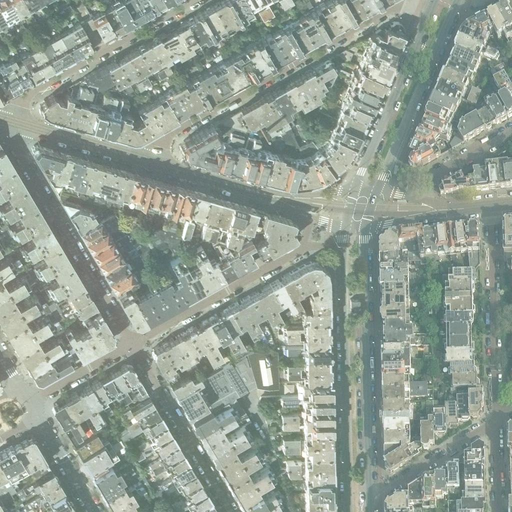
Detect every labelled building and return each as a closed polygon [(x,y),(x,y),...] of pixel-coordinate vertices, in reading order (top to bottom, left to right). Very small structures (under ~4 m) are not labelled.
[(17,16),(8,0),(0,0),(0,10),(6,22),(11,30),(13,29),(9,22),(8,23),(7,21),(17,16)] [(28,9),(22,0),(8,0),(17,16),(28,9)] [(39,3),(37,0),(22,0),(28,9),(39,3)] [(134,22),(121,0),(118,2),(117,0),(116,0),(110,3),(124,28),(134,22)] [(143,17),(134,0),(121,0),(134,22),(143,17)] [(154,11),(147,0),(134,0),(143,17),(154,11)] [(163,4),(160,0),(147,0),(154,11),(158,8),(159,6),(163,4)] [(241,20),(234,8),(228,11),(221,0),(212,5),(225,29),(241,20)] [(250,10),(244,0),(221,0),(228,11),(234,8),(241,20),(252,13),(250,10)] [(267,16),(257,0),(244,0),(250,10),(250,9),(255,7),(261,19),(267,16)] [(272,13),(266,2),(265,1),(267,0),(257,0),(267,16),(272,13)] [(289,8),(283,0),(277,0),(282,7),(285,6),(287,9),(289,8)] [(283,0),(289,8),(293,6),(291,2),(292,1),(291,0),(283,0)] [(320,36),(314,24),(319,20),(313,9),(309,1),(310,0),(302,0),(309,12),(297,19),(310,42),(320,36)] [(337,0),(329,0),(324,3),(337,26),(348,20),(353,18),(346,5),(342,8),(337,0)] [(364,11),(358,0),(337,0),(342,8),(346,5),(353,18),(353,17),(364,11)] [(358,0),(364,11),(374,5),(370,0),(358,0)] [(124,28),(110,3),(103,8),(104,10),(102,11),(114,33),(124,28)] [(337,26),(324,3),(313,9),(319,20),(314,24),(320,36),(321,35),(321,36),(326,33),(326,32),(337,26)] [(63,11),(59,14),(61,17),(63,16),(72,11),(69,5),(62,9),(63,11)] [(103,39),(90,17),(84,5),(72,11),(79,23),(80,23),(93,45),(103,39)] [(225,29),(212,5),(195,15),(201,26),(207,23),(214,35),(225,29)] [(511,15),(506,5),(496,11),(511,39),(511,15)] [(114,33),(102,11),(101,10),(90,17),(103,39),(114,33)] [(511,39),(496,11),(485,17),(498,40),(504,36),(506,41),(507,40),(509,43),(507,44),(510,51),(511,50),(511,39)] [(285,20),(281,13),(275,16),(279,23),(285,20)] [(214,35),(207,23),(201,26),(195,15),(185,21),(198,44),(214,35)] [(500,44),(498,40),(485,17),(467,27),(486,36),(487,35),(497,45),(500,44)] [(310,42),(297,19),(281,28),(287,39),(292,36),(299,48),(300,48),(310,42)] [(198,44),(185,21),(180,23),(179,26),(175,29),(182,40),(175,44),(181,54),(184,52),(198,44)] [(93,45),(80,23),(79,23),(73,26),(70,22),(67,24),(83,51),(93,45)] [(395,50),(403,33),(403,31),(403,29),(402,26),(401,25),(399,24),(397,23),(395,22),(392,23),(389,25),(387,29),(385,30),(384,32),(379,30),(368,36),(370,37),(369,39),(395,50)] [(83,51),(67,24),(66,25),(69,29),(59,34),(72,57),(83,51)] [(486,43),(488,38),(488,37),(486,36),(467,27),(465,29),(463,31),(461,34),(461,33),(459,38),(483,48),(484,48),(486,43)] [(299,48),(292,36),(287,39),(281,28),(270,34),(283,57),(293,51),(294,51),(299,48)] [(175,44),(182,40),(175,29),(165,34),(163,33),(157,37),(169,58),(176,54),(177,56),(181,54),(175,44)] [(72,57),(59,34),(49,40),(62,63),(72,57)] [(283,57),(270,34),(254,43),(260,54),(265,51),(272,63),(273,63),(283,57)] [(169,58),(157,37),(146,43),(157,62),(161,59),(163,63),(159,65),(165,75),(171,71),(170,69),(172,67),(171,64),(168,66),(165,60),(169,58)] [(481,52),(483,48),(459,38),(456,47),(456,50),(481,60),(485,62),(487,57),(494,60),(498,54),(487,49),(485,54),(481,52)] [(395,50),(369,39),(367,44),(365,43),(361,54),(376,60),(378,54),(390,59),(391,55),(394,54),(395,50)] [(62,63),(49,40),(39,46),(52,68),(62,63)] [(157,62),(146,43),(136,48),(148,70),(153,67),(159,78),(165,75),(159,65),(156,67),(154,63),(157,62)] [(272,63),(265,51),(260,54),(254,43),(243,49),(256,72),(267,66),(272,63)] [(42,74),(29,51),(27,49),(29,48),(27,45),(26,46),(27,48),(25,49),(26,53),(19,57),(32,80),(42,74)] [(256,72),(243,49),(229,58),(228,56),(226,52),(222,45),(223,45),(220,46),(227,58),(233,69),(238,66),(246,78),(250,76),(256,72)] [(52,68),(39,46),(29,51),(42,74),(52,68)] [(233,69),(227,58),(220,46),(216,48),(223,61),(217,64),(230,87),(246,78),(238,66),(233,69)] [(148,70),(136,48),(126,54),(137,73),(140,71),(142,75),(139,77),(144,86),(150,83),(144,72),(148,70)] [(349,58),(352,53),(345,50),(338,53),(349,58)] [(476,72),(481,60),(456,50),(454,54),(452,55),(450,59),(451,62),(476,72)] [(137,73),(126,54),(115,60),(127,80),(128,81),(132,79),(138,89),(144,86),(139,77),(136,79),(134,75),(137,73)] [(385,69),(387,65),(389,66),(391,60),(390,59),(378,54),(376,60),(361,54),(359,58),(361,59),(360,60),(361,60),(359,66),(357,65),(357,66),(384,78),(386,72),(385,69)] [(32,80),(19,57),(14,60),(13,58),(8,61),(21,84),(24,82),(27,83),(32,80)] [(334,79),(335,78),(337,72),(338,69),(334,67),(330,59),(331,59),(330,58),(310,70),(321,89),(326,98),(332,84),(333,83),(331,82),(326,94),(321,86),(324,84),(333,79),(334,79)] [(127,80),(115,60),(105,66),(115,84),(116,84),(119,85),(127,80)] [(21,84),(8,61),(7,61),(9,63),(4,66),(3,64),(0,65),(0,71),(10,90),(14,88),(16,89),(20,86),(21,84)] [(471,83),(476,72),(451,62),(449,66),(447,67),(445,71),(446,73),(469,83),(471,83)] [(230,87),(217,64),(200,73),(206,84),(211,81),(219,94),(230,87)] [(115,84),(105,66),(80,80),(82,81),(88,82),(98,85),(108,88),(111,89),(117,91),(118,89),(116,85),(115,85),(115,84)] [(384,78),(357,66),(354,72),(352,71),(351,73),(351,72),(349,76),(350,77),(352,78),(377,89),(379,85),(380,86),(384,78)] [(511,87),(511,88),(502,71),(500,72),(497,67),(494,69),(511,101),(511,87)] [(511,116),(511,101),(494,69),(491,71),(490,77),(492,80),(493,80),(499,91),(494,94),(495,97),(507,119),(511,116)] [(321,89),(310,70),(296,78),(305,93),(309,92),(313,99),(318,96),(316,92),(321,89)] [(10,90),(0,71),(0,94),(1,97),(6,95),(6,92),(10,90)] [(469,83),(446,73),(445,72),(445,73),(440,84),(479,101),(480,97),(482,94),(467,88),(469,83)] [(219,94),(211,81),(206,84),(200,73),(189,79),(203,103),(219,94)] [(185,110),(179,100),(184,96),(178,86),(179,85),(175,80),(173,77),(171,78),(172,80),(175,85),(176,85),(177,86),(162,95),(175,118),(180,115),(181,113),(185,110)] [(305,93),(296,78),(281,86),(292,105),(297,102),(300,107),(313,99),(309,92),(305,93)] [(378,91),(377,89),(352,78),(347,90),(372,101),(374,96),(376,95),(378,91)] [(203,103),(189,79),(182,83),(179,85),(178,86),(184,96),(179,100),(185,110),(195,105),(198,106),(203,103)] [(81,103),(78,102),(80,99),(82,99),(86,89),(88,82),(82,81),(81,84),(84,85),(83,88),(79,87),(76,98),(70,97),(65,95),(63,102),(56,100),(53,95),(44,101),(40,106),(39,106),(39,107),(40,111),(40,112),(45,115),(45,116),(75,124),(81,103)] [(479,101),(440,84),(435,96),(459,106),(461,101),(476,107),(479,101)] [(292,105),(281,86),(263,96),(268,104),(271,103),(276,110),(280,108),(284,116),(289,113),(287,108),(292,105)] [(105,110),(102,109),(103,106),(106,106),(111,89),(108,88),(107,91),(106,91),(105,94),(103,94),(99,105),(94,104),(87,128),(99,131),(105,110)] [(87,128),(94,104),(88,102),(92,91),(86,89),(82,99),(81,103),(75,124),(87,128)] [(118,110),(121,100),(116,98),(115,97),(117,91),(111,89),(106,106),(110,107),(109,111),(105,110),(99,131),(111,135),(117,114),(118,111),(118,110)] [(368,111),(372,101),(347,90),(339,108),(364,118),(367,117),(369,113),(368,111)] [(175,118),(162,95),(153,100),(159,111),(153,114),(160,127),(175,118)] [(301,145),(296,135),(304,131),(298,122),(289,126),(284,116),(280,108),(276,110),(271,103),(268,104),(263,96),(251,103),(217,122),(244,130),(250,132),(250,131),(251,128),(263,121),(268,130),(267,130),(271,138),(279,133),(289,151),(295,149),(297,148),(296,147),(301,145)] [(459,106),(435,96),(426,116),(428,117),(427,120),(452,130),(458,132),(463,122),(463,120),(460,119),(458,124),(454,123),(451,124),(459,106)] [(507,119),(495,97),(489,101),(484,104),(496,125),(507,119)] [(123,138),(129,117),(130,115),(124,113),(128,101),(121,99),(121,100),(118,110),(118,111),(119,110),(123,111),(122,115),(117,114),(111,135),(123,138)] [(496,125),(484,104),(482,99),(480,99),(475,111),(478,117),(485,131),(496,125)] [(160,127),(153,114),(159,111),(153,100),(142,107),(136,110),(142,120),(149,133),(160,127)] [(362,122),(364,118),(339,108),(338,112),(334,119),(361,131),(363,125),(362,122)] [(485,131),(478,117),(477,115),(466,121),(465,123),(463,122),(458,132),(464,143),(485,131)] [(149,133),(142,120),(136,123),(131,122),(133,118),(129,117),(123,138),(131,141),(137,140),(149,133)] [(361,131),(334,119),(329,117),(321,124),(323,125),(322,127),(329,131),(331,132),(354,142),(356,138),(358,137),(361,131)] [(450,137),(452,130),(427,120),(424,120),(423,125),(424,127),(422,132),(420,131),(415,143),(425,148),(424,151),(435,145),(437,138),(445,142),(449,143),(451,138),(450,137)] [(217,137),(218,134),(223,135),(224,134),(229,135),(227,142),(240,145),(244,130),(217,122),(183,142),(180,145),(179,145),(179,146),(179,149),(179,150),(194,148),(198,149),(199,145),(202,146),(209,142),(213,139),(217,137)] [(353,148),(355,145),(354,142),(331,132),(329,136),(327,140),(325,143),(342,160),(345,160),(348,156),(347,154),(350,149),(353,148)] [(464,143),(458,132),(450,145),(452,150),(464,143)] [(253,160),(256,148),(257,148),(259,140),(253,138),(248,136),(244,147),(245,147),(241,160),(238,172),(249,175),(253,160)] [(342,160),(325,143),(321,138),(314,144),(325,160),(333,171),(334,170),(333,169),(336,169),(338,167),(339,163),(342,160)] [(226,168),(232,146),(228,145),(229,143),(221,141),(219,147),(214,165),(226,168)] [(333,171),(325,160),(314,144),(312,141),(297,148),(299,152),(299,153),(298,156),(297,156),(300,184),(306,183),(318,180),(319,179),(333,171)] [(214,165),(219,147),(213,145),(209,142),(202,146),(199,145),(198,149),(194,148),(179,150),(180,152),(180,153),(181,153),(185,156),(214,165)] [(435,145),(424,151),(425,148),(415,143),(410,153),(411,153),(409,158),(412,159),(410,163),(412,168),(412,167),(417,169),(422,166),(441,156),(435,145)] [(241,160),(245,147),(244,147),(237,145),(236,148),(232,146),(226,168),(238,172),(241,160)] [(64,182),(69,160),(70,156),(36,146),(33,146),(31,149),(31,152),(41,169),(46,166),(55,169),(52,176),(51,179),(64,182)] [(0,174),(13,167),(9,160),(1,148),(0,148),(0,174)] [(267,171),(269,162),(273,163),(273,160),(275,154),(263,151),(263,150),(257,148),(256,148),(253,160),(249,175),(261,179),(263,170),(267,171)] [(300,184),(297,156),(295,149),(289,151),(288,152),(288,156),(286,156),(285,161),(280,184),(292,185),(300,184)] [(280,184),(285,161),(286,156),(282,154),(281,156),(275,154),(273,160),(273,163),(269,162),(267,171),(263,170),(261,179),(268,181),(280,184)] [(79,172),(83,160),(70,156),(69,160),(64,182),(76,185),(82,187),(86,175),(79,172)] [(94,191),(101,165),(83,160),(79,172),(86,175),(82,187),(94,191)] [(511,187),(511,162),(503,163),(504,175),(498,176),(500,189),(511,187)] [(500,189),(498,176),(504,175),(503,163),(486,165),(487,168),(489,190),(500,189)] [(109,182),(113,169),(101,165),(94,191),(113,196),(116,184),(109,182)] [(24,186),(19,177),(13,167),(0,174),(0,195),(5,192),(7,196),(24,186)] [(489,190),(487,168),(479,169),(479,171),(474,171),(475,178),(476,192),(489,190)] [(125,200),(132,174),(113,169),(109,182),(116,184),(113,196),(125,200)] [(140,191),(144,178),(132,174),(125,200),(143,205),(146,193),(140,191)] [(476,192),(475,178),(469,179),(469,181),(464,181),(462,176),(442,187),(439,190),(440,195),(441,195),(445,195),(476,192)] [(156,209),(163,183),(144,178),(140,191),(146,193),(143,205),(156,209)] [(170,200),(174,186),(163,183),(156,209),(173,214),(177,202),(170,200)] [(36,207),(31,199),(24,186),(7,196),(10,202),(0,207),(0,217),(1,217),(3,220),(16,212),(19,217),(36,207)] [(187,212),(193,192),(174,186),(170,200),(177,202),(173,214),(186,217),(187,215),(188,212),(187,212)] [(199,220),(206,196),(193,192),(187,212),(188,212),(193,214),(193,217),(187,215),(186,217),(181,236),(188,236),(193,218),(199,220)] [(60,195),(59,198),(61,202),(64,200),(79,205),(81,201),(78,200),(60,195)] [(206,242),(211,222),(207,221),(208,218),(212,219),(218,199),(206,196),(199,220),(205,222),(200,238),(199,240),(201,245),(206,242)] [(223,228),(231,203),(218,199),(212,219),(216,221),(216,223),(211,222),(206,242),(212,246),(215,238),(218,226),(223,228)] [(64,200),(61,202),(67,212),(78,230),(98,218),(95,212),(92,208),(89,209),(80,207),(79,206),(79,205),(64,200)] [(237,226),(242,206),(231,203),(223,228),(229,230),(226,239),(226,244),(231,245),(236,230),(232,229),(233,225),(237,226)] [(247,235),(252,222),(255,210),(242,206),(237,226),(241,228),(240,231),(236,230),(231,245),(232,245),(239,247),(243,234),(247,235)] [(48,226),(42,217),(36,207),(19,217),(22,222),(9,229),(6,225),(0,229),(6,239),(7,240),(12,237),(14,240),(28,232),(31,236),(48,226)] [(297,225),(292,221),(255,210),(252,222),(264,226),(263,229),(265,229),(264,233),(297,229),(297,225)] [(83,240),(106,226),(104,223),(107,221),(109,225),(118,220),(114,214),(101,222),(98,218),(78,230),(83,240)] [(511,253),(511,219),(507,220),(503,225),(504,254),(511,253)] [(110,238),(107,233),(121,225),(118,220),(109,225),(106,226),(83,240),(89,250),(110,238)] [(174,233),(177,226),(169,223),(167,231),(174,233)] [(480,261),(479,228),(475,224),(468,225),(468,227),(465,227),(468,252),(471,252),(472,260),(469,260),(470,273),(474,273),(480,267),(480,261)] [(468,252),(465,227),(463,225),(459,226),(458,228),(447,229),(448,242),(454,241),(456,253),(468,252)] [(59,246),(53,236),(48,226),(31,236),(33,241),(19,249),(21,252),(16,256),(17,257),(19,259),(24,256),(26,259),(40,251),(42,256),(59,246)] [(456,253),(454,241),(448,242),(447,229),(443,230),(441,228),(437,228),(435,231),(438,255),(450,254),(451,261),(457,261),(456,253)] [(273,250),(293,238),(297,233),(298,233),(297,229),(264,233),(266,237),(263,239),(264,240),(265,243),(268,241),(273,250)] [(438,255),(435,231),(431,231),(430,229),(423,230),(426,259),(426,263),(439,261),(438,255)] [(408,254),(407,244),(418,243),(419,253),(420,260),(426,259),(423,230),(397,233),(393,234),(389,236),(388,236),(385,239),(383,242),(382,244),(381,247),(380,251),(380,252),(380,258),(408,254)] [(95,260),(130,239),(126,234),(113,242),(110,238),(89,250),(95,260)] [(257,252),(254,246),(253,244),(250,241),(250,238),(249,236),(247,235),(243,234),(239,247),(232,245),(233,247),(235,250),(244,266),(254,260),(251,255),(257,252)] [(234,272),(215,238),(212,246),(220,260),(215,262),(224,277),(234,272)] [(244,266),(235,250),(231,253),(227,245),(233,247),(232,245),(231,245),(226,244),(226,239),(221,238),(220,240),(215,238),(234,272),(244,266)] [(0,249),(4,247),(3,246),(9,243),(7,240),(6,239),(1,242),(0,239),(0,249)] [(101,269),(127,254),(128,253),(125,249),(133,244),(130,239),(95,260),(101,269)] [(224,277),(215,262),(214,260),(209,262),(200,245),(201,245),(199,240),(192,244),(195,248),(189,251),(198,268),(194,271),(204,288),(224,277)] [(268,241),(265,243),(264,240),(254,246),(257,252),(260,257),(273,250),(268,241)] [(54,275),(71,265),(59,246),(42,256),(45,261),(28,271),(32,279),(38,275),(39,278),(51,271),(54,275)] [(204,288),(194,271),(190,273),(178,252),(173,255),(172,255),(175,260),(169,263),(179,279),(174,282),(184,299),(204,288)] [(107,280),(142,259),(138,253),(130,258),(127,254),(101,269),(107,280)] [(409,274),(409,264),(421,263),(420,260),(419,253),(408,254),(380,258),(380,269),(394,269),(394,275),(409,274)] [(0,277),(0,276),(16,267),(15,265),(20,262),(19,259),(17,257),(12,260),(10,257),(0,262),(0,283),(3,282),(0,277)] [(133,277),(131,273),(131,272),(145,264),(142,259),(107,280),(113,289),(119,299),(130,293),(129,291),(125,293),(122,288),(126,286),(128,288),(131,286),(128,280),(133,277)] [(312,283),(309,278),(321,266),(317,263),(316,263),(311,262),(309,263),(304,265),(289,273),(299,291),(312,283)] [(82,285),(78,277),(71,265),(54,275),(57,280),(39,291),(42,296),(43,296),(48,305),(51,303),(48,299),(63,290),(66,295),(82,285)] [(327,303),(326,281),(326,276),(325,270),(324,269),(321,266),(309,278),(312,283),(299,291),(299,292),(295,294),(303,309),(309,309),(309,308),(313,308),(313,304),(327,303)] [(421,280),(421,276),(420,276),(420,274),(409,274),(394,275),(394,269),(380,269),(381,288),(409,287),(409,280),(421,280)] [(11,297),(34,283),(31,278),(26,281),(26,280),(30,278),(28,273),(23,276),(5,286),(3,282),(0,283),(0,310),(15,302),(11,297)] [(299,292),(299,291),(289,273),(268,285),(279,303),(284,300),(292,314),(301,309),(303,309),(295,294),(299,292)] [(475,281),(477,279),(476,275),(474,273),(470,273),(448,274),(449,286),(474,285),(475,285),(475,281)] [(184,299),(174,282),(172,278),(168,281),(164,283),(176,304),(184,299)] [(176,304),(164,283),(158,286),(156,281),(152,283),(166,309),(176,304)] [(166,309),(152,283),(148,285),(150,290),(144,294),(156,315),(166,309)] [(54,317),(89,296),(82,285),(66,295),(53,302),(51,303),(48,305),(47,306),(54,317)] [(274,306),(279,303),(268,285),(248,296),(259,314),(263,312),(271,325),(278,321),(282,321),(274,306)] [(473,304),(473,294),(475,292),(474,285),(449,286),(445,286),(445,298),(460,298),(460,304),(473,304)] [(410,299),(409,287),(381,288),(381,294),(383,295),(383,300),(410,299)] [(156,315),(144,294),(138,297),(135,292),(131,294),(146,321),(156,315)] [(146,321),(131,294),(130,293),(119,299),(133,324),(138,325),(146,321)] [(27,313),(45,303),(43,298),(38,301),(35,296),(17,307),(15,302),(0,310),(0,322),(6,333),(30,318),(27,313)] [(81,318),(96,308),(89,296),(54,317),(55,318),(57,321),(60,325),(63,323),(61,319),(74,311),(77,315),(79,314),(81,318)] [(261,331),(254,317),(259,314),(248,296),(228,307),(238,325),(243,323),(250,337),(256,334),(258,338),(263,335),(261,331)] [(473,308),(473,304),(460,304),(460,298),(445,298),(446,317),(473,316),(475,314),(475,310),(473,308)] [(410,311),(410,300),(410,299),(383,300),(381,301),(381,306),(383,307),(383,312),(410,311)] [(359,311),(358,300),(349,300),(350,311),(359,311)] [(327,320),(327,303),(313,304),(313,308),(309,308),(309,309),(303,309),(301,309),(301,321),(327,320)] [(244,348),(234,329),(239,326),(238,325),(228,307),(207,319),(217,338),(222,335),(233,355),(244,348)] [(112,335),(96,308),(81,318),(89,331),(84,333),(94,350),(111,341),(112,335)] [(410,323),(410,312),(410,311),(383,312),(381,313),(381,318),(383,319),(384,324),(410,323)] [(39,333),(53,325),(53,324),(57,321),(55,318),(50,321),(49,319),(52,316),(51,314),(47,316),(33,324),(30,318),(6,333),(18,353),(42,339),(43,338),(39,333)] [(473,322),(473,316),(446,317),(446,328),(471,327),(471,324),(473,322)] [(223,360),(213,341),(217,338),(207,319),(186,331),(196,349),(196,350),(201,347),(212,366),(218,363),(219,362),(223,360)] [(327,328),(327,321),(327,320),(301,321),(301,327),(282,327),(282,334),(299,334),(299,330),(303,330),(303,334),(327,333),(327,328)] [(416,329),(416,323),(410,323),(384,324),(381,324),(382,335),(413,335),(413,330),(413,329),(416,329)] [(474,334),(474,330),(471,328),(471,327),(446,328),(446,340),(472,340),(472,336),(474,334)] [(94,350),(84,333),(83,332),(78,336),(77,333),(72,336),(68,328),(63,330),(73,347),(79,358),(94,350)] [(46,356),(63,345),(66,351),(73,347),(63,330),(54,336),(55,338),(45,344),(42,339),(18,353),(29,372),(49,361),(46,356)] [(195,357),(192,352),(196,349),(186,331),(161,345),(171,363),(175,361),(178,367),(186,362),(192,372),(197,369),(192,359),(195,357)] [(328,345),(328,338),(327,333),(303,334),(303,337),(299,337),(299,334),(282,334),(282,341),(300,340),(301,345),(328,345)] [(411,347),(411,341),(413,341),(413,335),(382,335),(382,348),(411,347)] [(474,352),(474,344),(472,344),(472,340),(446,340),(443,340),(443,345),(446,345),(447,352),(474,352)] [(171,363),(161,345),(153,349),(151,355),(166,379),(169,384),(180,379),(177,373),(171,375),(172,374),(169,368),(173,366),(171,363)] [(328,357),(328,350),(328,346),(328,345),(301,345),(282,346),(282,353),(301,353),(301,358),(328,357)] [(52,359),(49,361),(29,372),(33,379),(39,381),(79,358),(73,347),(66,351),(63,353),(66,359),(56,365),(52,359)] [(411,360),(411,347),(382,348),(382,367),(397,366),(397,360),(411,360)] [(278,389),(277,371),(276,351),(252,351),(246,354),(250,367),(255,386),(257,388),(278,389)] [(474,364),(474,358),(472,356),(472,352),(474,352),(447,352),(447,365),(450,365),(450,364),(474,364)] [(234,398),(255,386),(250,367),(248,368),(245,357),(240,360),(239,358),(233,362),(235,365),(232,367),(230,363),(222,367),(221,368),(210,374),(175,394),(184,409),(192,423),(234,398)] [(328,365),(328,357),(301,358),(301,364),(280,364),(280,371),(300,370),(300,366),(303,366),(303,370),(328,369),(328,365)] [(411,379),(411,360),(397,360),(397,366),(382,367),(383,379),(410,379),(411,379)] [(477,376),(477,370),(474,368),(474,364),(450,364),(450,365),(451,377),(453,377),(477,376)] [(149,397),(130,366),(131,366),(125,365),(118,368),(128,385),(130,388),(135,385),(140,394),(135,397),(139,403),(149,397)] [(134,406),(123,388),(128,385),(118,368),(109,374),(129,409),(134,406)] [(175,394),(210,374),(207,369),(191,378),(188,374),(180,379),(169,384),(172,389),(174,389),(175,391),(175,394)] [(329,382),(329,374),(328,374),(328,369),(303,370),(303,373),(300,373),(300,370),(280,371),(278,371),(279,378),(301,377),(302,382),(329,382)] [(129,409),(109,374),(99,379),(109,396),(109,397),(114,393),(125,411),(129,409)] [(479,388),(479,382),(477,380),(477,376),(453,377),(453,388),(469,388),(479,388)] [(104,399),(109,396),(99,379),(89,385),(99,402),(107,415),(112,412),(104,399)] [(427,388),(427,383),(410,384),(410,379),(383,379),(383,392),(405,391),(405,388),(409,388),(409,391),(427,391),(433,390),(433,388),(427,388)] [(329,395),(329,382),(302,382),(296,383),(297,396),(329,395)] [(107,426),(95,406),(94,405),(99,402),(89,385),(70,395),(80,413),(86,410),(86,412),(95,426),(99,424),(102,429),(107,426)] [(483,387),(479,388),(469,388),(469,396),(470,418),(478,418),(482,414),(482,408),(483,407),(483,387)] [(427,398),(427,391),(409,391),(409,395),(405,395),(405,391),(383,392),(383,404),(410,404),(411,404),(410,398),(427,398)] [(84,432),(76,418),(74,417),(80,413),(70,395),(53,405),(52,410),(73,446),(83,440),(80,435),(84,432)] [(329,407),(329,396),(329,395),(297,396),(280,396),(280,403),(302,403),(302,408),(329,407)] [(470,420),(470,418),(469,396),(457,397),(457,401),(458,422),(468,422),(470,420)] [(136,414),(153,404),(149,397),(139,403),(134,406),(129,409),(125,411),(122,412),(126,420),(136,414)] [(240,407),(234,398),(192,423),(204,443),(223,432),(220,427),(239,416),(244,413),(240,407)] [(458,422),(457,401),(450,401),(450,405),(445,405),(445,407),(446,430),(456,429),(458,427),(458,422)] [(434,437),(433,421),(430,421),(430,417),(433,417),(433,402),(426,402),(427,421),(421,421),(422,444),(422,450),(422,449),(423,449),(426,450),(428,449),(430,448),(430,446),(434,446),(434,437)] [(446,434),(446,430),(445,407),(438,407),(438,402),(433,402),(433,417),(433,421),(434,437),(444,437),(446,434)] [(120,437),(158,414),(153,404),(136,414),(139,419),(126,427),(127,428),(118,434),(120,437)] [(410,416),(410,404),(383,404),(384,416),(410,416)] [(330,420),(329,407),(302,408),(302,413),(280,414),(280,421),(296,420),(302,420),(330,420)] [(271,421),(271,409),(263,409),(267,420),(266,420),(266,422),(271,421)] [(147,434),(164,423),(158,414),(120,437),(122,441),(131,436),(132,437),(144,429),(147,434)] [(411,434),(410,421),(421,421),(421,416),(410,416),(384,416),(384,435),(411,434)] [(330,432),(330,420),(302,420),(302,424),(296,424),(296,420),(280,421),(280,427),(303,427),(303,432),(330,432)] [(232,447),(251,436),(248,430),(253,427),(250,421),(244,424),(245,425),(225,436),(223,432),(204,443),(216,463),(234,452),(232,447)] [(135,453),(170,433),(164,423),(147,434),(150,438),(129,451),(132,456),(135,453)] [(330,444),(330,432),(303,432),(303,437),(281,438),(282,445),(330,444)] [(79,456),(107,440),(105,437),(100,440),(95,433),(83,440),(73,446),(79,456)] [(159,453),(176,443),(170,433),(135,453),(138,458),(143,455),(143,456),(156,448),(159,453)] [(399,453),(399,448),(401,447),(400,445),(403,445),(403,451),(406,449),(411,446),(411,434),(384,435),(385,462),(397,454),(399,453)] [(51,471),(30,436),(20,442),(19,442),(12,446),(25,467),(33,481),(51,471)] [(105,465),(118,458),(107,440),(79,456),(91,477),(107,468),(105,465)] [(151,470),(181,452),(176,443),(159,453),(161,457),(146,466),(149,471),(151,470)] [(330,455),(330,444),(282,445),(282,451),(303,451),(304,456),(330,455)] [(420,455),(418,452),(422,450),(422,444),(414,445),(414,449),(409,452),(406,449),(403,451),(399,453),(397,454),(404,465),(420,455)] [(244,468),(263,457),(256,445),(237,456),(234,452),(216,463),(228,483),(246,472),(244,468)] [(485,469),(484,448),(479,445),(472,450),(472,452),(469,452),(465,455),(458,459),(458,464),(450,464),(446,466),(447,471),(447,489),(459,488),(458,465),(465,465),(465,469),(485,469)] [(16,483),(12,477),(15,475),(14,473),(25,467),(12,446),(0,452),(0,495),(13,488),(15,491),(15,492),(19,489),(15,483),(16,483)] [(171,472),(187,462),(181,452),(151,470),(154,475),(164,469),(167,474),(171,472)] [(404,465),(397,454),(385,462),(386,465),(385,465),(386,466),(385,471),(386,471),(390,473),(390,474),(404,465)] [(331,468),(330,455),(304,456),(304,462),(285,462),(285,469),(331,468)] [(97,487),(137,465),(133,459),(113,471),(110,466),(107,468),(91,477),(97,487)] [(163,490),(193,472),(187,462),(171,472),(173,477),(160,484),(161,486),(163,490)] [(256,488),(280,474),(279,469),(277,462),(269,467),(268,466),(249,477),(246,472),(228,483),(240,504),(259,493),(256,488)] [(122,486),(119,481),(139,469),(137,465),(97,487),(104,497),(122,486)] [(331,480),(331,472),(331,468),(285,469),(279,469),(280,474),(283,473),(286,470),(287,476),(304,476),(304,481),(331,480)] [(485,485),(485,469),(465,469),(465,485),(485,485)] [(39,490),(56,480),(51,471),(33,481),(20,489),(23,495),(37,486),(39,490)] [(447,489),(447,471),(439,471),(434,474),(435,475),(435,477),(435,499),(442,499),(442,496),(447,496),(447,489)] [(182,491),(199,481),(193,472),(163,490),(157,493),(160,498),(166,494),(179,486),(182,491)] [(109,507),(148,484),(142,474),(137,477),(140,482),(125,491),(122,486),(104,497),(109,507)] [(436,511),(435,499),(435,477),(430,477),(422,482),(422,505),(422,510),(423,511),(436,511)] [(26,511),(62,490),(56,480),(39,490),(42,494),(28,502),(28,503),(23,505),(25,508),(26,511)] [(331,500),(331,480),(304,481),(305,493),(317,493),(317,501),(331,500)] [(174,509),(204,491),(199,481),(182,491),(185,496),(171,504),(174,509)] [(422,505),(422,482),(408,491),(409,506),(422,505)] [(131,501),(146,492),(145,491),(150,488),(148,484),(109,507),(112,511),(124,511),(134,506),(131,501)] [(485,501),(485,485),(465,485),(466,501),(485,501)] [(279,501),(283,499),(287,497),(284,492),(286,492),(284,487),(278,491),(277,489),(262,498),(259,493),(240,504),(244,511),(270,511),(268,509),(280,502),(279,501)] [(2,504),(13,498),(10,494),(12,492),(13,493),(14,492),(15,491),(13,488),(0,495),(0,510),(5,508),(2,504)] [(51,509),(68,499),(62,490),(26,511),(38,511),(49,506),(51,509)] [(193,511),(210,500),(204,491),(174,509),(168,511),(174,511),(176,511),(179,511),(190,506),(193,511)] [(409,506),(408,491),(389,503),(386,509),(385,511),(423,511),(422,510),(409,511),(409,506)] [(331,511),(331,500),(317,501),(317,493),(305,493),(305,511),(331,511)] [(0,511),(18,511),(25,508),(23,505),(19,499),(14,502),(16,506),(7,511),(5,508),(0,510),(0,511)] [(68,511),(73,509),(68,499),(51,509),(52,511),(68,511)] [(213,511),(216,510),(210,500),(193,511),(213,511)] [(484,511),(486,511),(485,501),(466,501),(456,501),(456,511),(484,511)]
